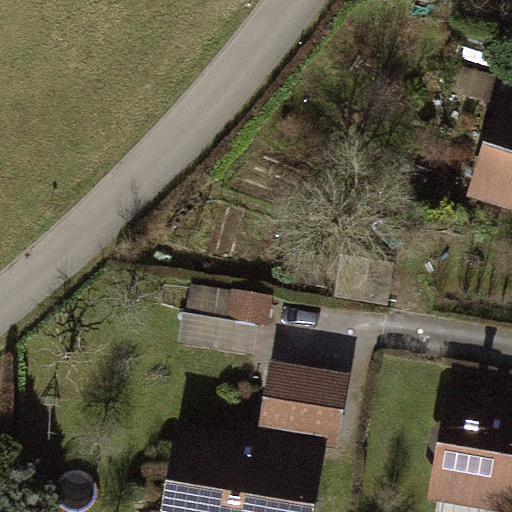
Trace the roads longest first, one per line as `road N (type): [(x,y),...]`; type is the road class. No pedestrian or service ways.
road 1 (tertiary): [(0,307),(246,76),(299,0)]
road 2 (residential): [(388,328),(511,350)]
